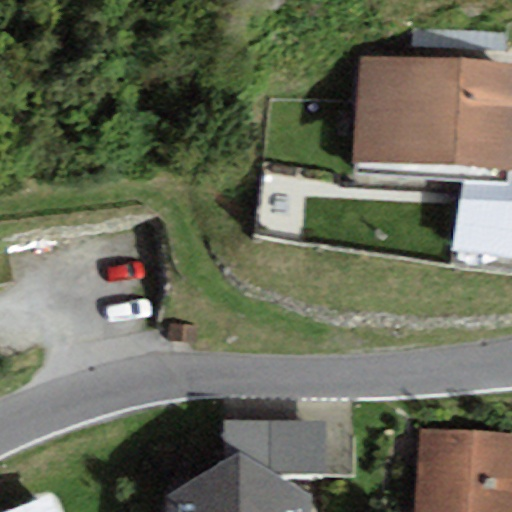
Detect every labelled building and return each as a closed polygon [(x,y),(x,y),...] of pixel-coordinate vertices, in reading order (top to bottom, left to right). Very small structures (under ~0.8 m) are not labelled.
[(511,64),(360,56),(354,174),(511,182),(511,64)] [(0,247),(0,285),(14,284),(9,246),(0,247)] [(199,325),(170,322),(168,342),(197,345),(199,325)] [(225,421),(225,462),(240,453),(274,473),(327,474),(326,422),(225,421)] [(511,511),(511,434),(422,429),(416,511),(511,511)] [(225,462),(167,496),(167,511),(314,511),(314,495),(274,473),(240,453),(225,462)]
